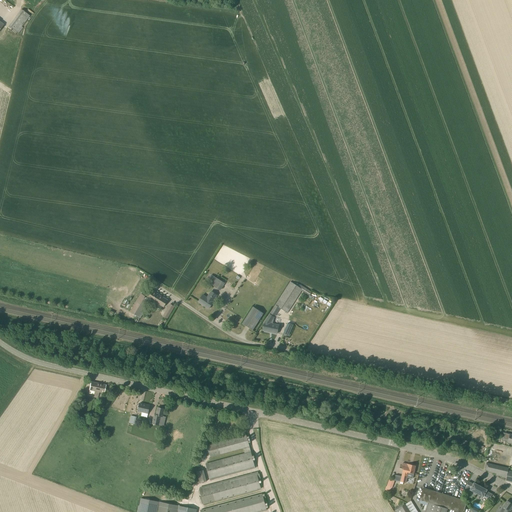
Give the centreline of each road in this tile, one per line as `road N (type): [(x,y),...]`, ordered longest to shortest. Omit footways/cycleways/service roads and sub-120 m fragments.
road 1 (unclassified): [(511,489),(439,452),(57,365),(0,342)]
road 2 (unclassified): [(511,402),(263,346),(164,292)]
